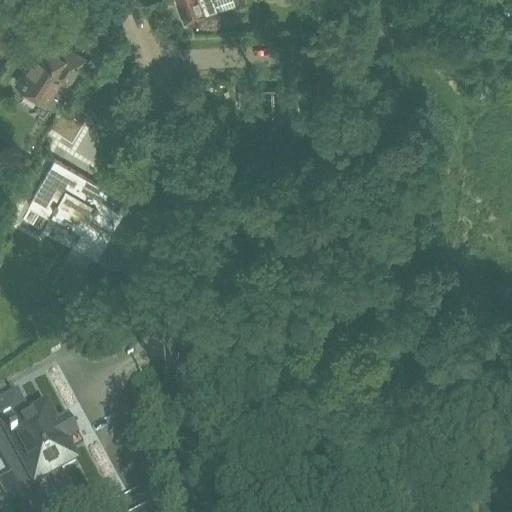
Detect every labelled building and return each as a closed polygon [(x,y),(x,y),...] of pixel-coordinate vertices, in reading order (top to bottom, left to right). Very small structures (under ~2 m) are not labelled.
[(179,0),(187,21),(208,14),(207,12),(235,2),(237,7),(247,3),(245,0),(179,0)] [(309,0),(310,19),(322,18),(321,0),(309,0)] [(11,34),(22,21),(0,2),(0,44),(1,45),(10,34),(11,34)] [(17,84),(43,100),(45,101),(47,105),(53,109),(57,107),(66,92),(65,89),(84,56),(65,45),(61,52),(46,43),(31,69),(28,66),(17,84)] [(290,129),(310,128),(309,103),(321,102),(321,86),(309,87),(309,82),(289,83),(289,88),(239,89),(239,105),(289,104),(290,129)] [(77,107),(66,100),(52,123),(76,137),(90,115),(77,107)] [(26,171),(33,158),(28,155),(21,157),(16,166),(26,171)] [(132,196),(109,182),(105,188),(55,159),(28,205),(51,218),(54,212),(82,229),(73,245),(74,245),(75,244),(96,256),(95,258),(97,258),(132,196)] [(0,502),(0,511),(66,511),(76,507),(58,473),(75,464),(66,446),(73,443),(63,424),(56,427),(46,409),(28,419),(22,406),(0,418),(0,420),(6,431),(5,432),(10,442),(11,442),(16,450),(30,443),(39,459),(14,472),(23,490),(0,502)]
